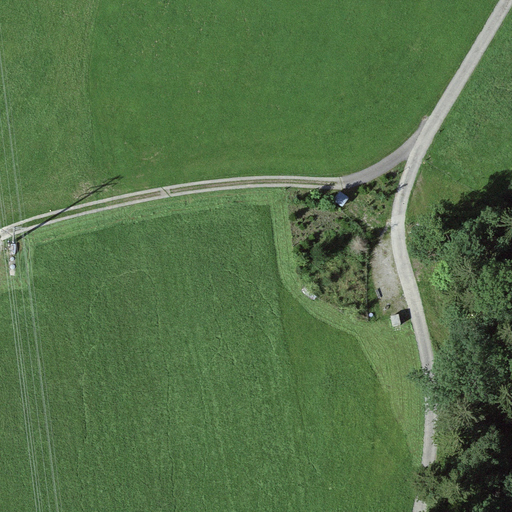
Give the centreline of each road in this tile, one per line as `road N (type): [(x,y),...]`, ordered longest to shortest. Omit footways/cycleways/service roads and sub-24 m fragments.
road 1 (track): [(0,249),(194,196),(409,165)]
road 2 (track): [(422,511),(442,433),(410,258),(409,165)]
road 3 (track): [(409,165),(511,6)]
